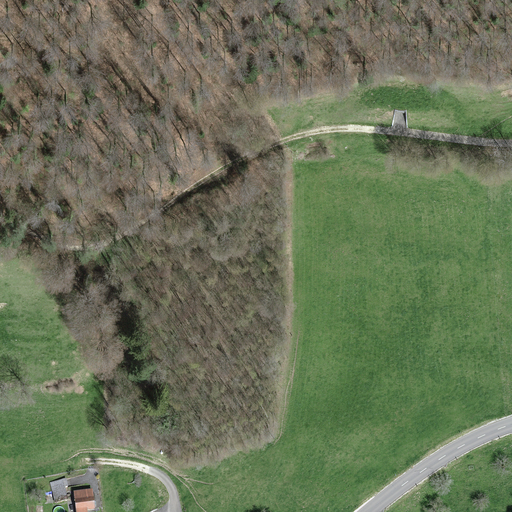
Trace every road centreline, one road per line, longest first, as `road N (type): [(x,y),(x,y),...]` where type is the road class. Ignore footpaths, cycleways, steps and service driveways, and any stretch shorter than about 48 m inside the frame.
road 1 (track): [(0,220),(49,244),(99,243),(267,145),(320,129),(374,130)]
road 2 (secondary): [(511,424),(445,455),(367,511)]
road 3 (track): [(511,142),(374,130)]
